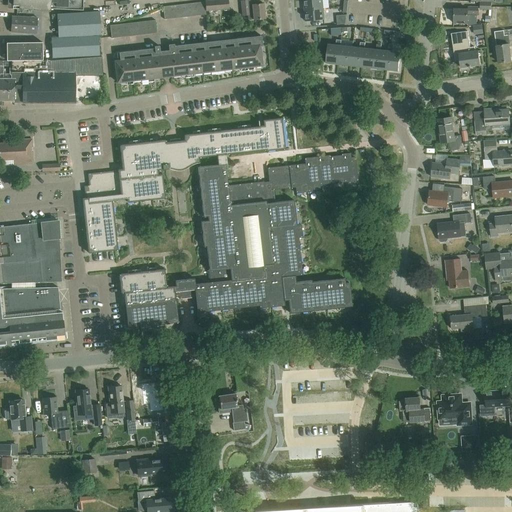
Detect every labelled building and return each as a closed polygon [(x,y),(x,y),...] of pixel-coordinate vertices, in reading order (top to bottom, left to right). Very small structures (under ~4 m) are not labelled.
[(13,0),(13,9),(51,10),(51,8),(83,11),(83,0),(13,0)] [(228,0),(217,0),(205,1),(206,11),(229,9),(228,0)] [(248,13),(253,13),(254,20),(265,18),(264,3),(259,4),(258,0),(244,0),(241,0),(242,15),(248,15),(248,13)] [(323,9),(322,0),(303,0),(304,10),(323,9)] [(198,2),(199,15),(206,15),(206,11),(205,1),(198,2)] [(492,2),(481,1),(480,9),(491,10),(492,2)] [(191,3),(192,16),(199,15),(198,2),(191,3)] [(184,4),(185,17),(192,16),(191,3),(184,4)] [(177,5),(178,18),(185,17),(184,4),(177,5)] [(170,6),(172,19),(178,18),(177,5),(170,6)] [(172,19),(170,6),(163,6),(164,19),(172,19)] [(468,9),(455,9),(454,23),(468,23),(468,15),(478,15),(479,7),(469,7),(468,9)] [(324,20),(323,9),(304,10),(305,21),(324,20)] [(100,12),(57,14),(58,37),(51,37),(52,57),(99,55),(98,35),(101,35),(100,12)] [(10,30),(12,30),(11,32),(37,33),(37,18),(12,16),(12,19),(10,19),(10,30)] [(148,21),(149,34),(157,33),(155,20),(148,21)] [(140,22),(142,35),(149,34),(148,21),(140,22)] [(133,23),(134,36),(142,35),(140,22),(133,23)] [(118,24),(119,37),(127,36),(125,23),(118,24)] [(125,23),(127,36),(134,36),(133,23),(125,23)] [(119,37),(118,24),(110,25),(111,38),(119,37)] [(511,34),(508,35),(504,36),(504,31),(494,32),(496,46),(498,63),(511,61),(509,47),(511,46),(511,34)] [(245,71),(246,71),(250,71),(250,70),(254,70),(254,66),(263,65),(260,46),(263,46),(262,36),(175,46),(174,44),(169,45),(169,50),(160,51),(159,46),(154,46),(155,48),(117,53),(118,61),(115,61),(117,82),(126,81),(127,85),(131,84),(134,84),(133,80),(141,80),(142,83),(146,82),(146,83),(150,82),(155,82),(154,78),(163,77),(162,70),(171,69),(172,75),(181,74),(181,78),(185,77),(190,77),(195,76),(194,73),(211,71),(212,74),(216,74),(220,74),(220,73),(224,73),(224,70),(241,68),(241,71),(245,71)] [(460,53),(459,53),(461,67),(481,65),(479,51),(470,52),(468,38),(458,39),(460,53)] [(338,64),(340,45),(341,45),(341,40),(336,39),(336,45),(328,44),(326,63),(338,64)] [(51,60),(43,60),(43,42),(7,43),(7,61),(11,61),(11,79),(0,79),(0,100),(14,100),(14,103),(75,103),(75,71),(82,69),(103,67),(102,56),(73,58),(73,62),(51,62),(51,60)] [(360,42),(360,48),(352,47),(350,66),(362,67),(364,48),(365,48),(365,43),(360,42)] [(381,45),(377,44),(376,49),(374,68),(386,70),(388,51),(381,50),(381,45)] [(350,66),(352,47),(341,45),(340,45),(338,64),(350,66)] [(376,49),(365,48),(364,48),(362,67),(374,68),(376,49)] [(398,71),(400,52),(388,51),(386,70),(398,71)] [(104,89),(103,82),(93,84),(95,91),(104,89)] [(485,111),(474,111),(475,121),(476,131),(493,130),(492,125),(510,123),(509,109),(485,111)] [(459,124),(453,125),(452,117),(438,119),(441,143),(450,142),(451,151),(460,149),(462,146),(463,145),(461,135),(459,124)] [(124,293),(128,328),(166,324),(178,322),(175,297),(180,297),(180,299),(191,298),(191,295),(195,295),(195,297),(197,312),(259,305),(259,308),(285,305),(284,300),(288,300),(290,313),(352,306),(350,282),(345,283),(345,278),(312,282),(312,280),(295,282),(295,276),(302,275),(299,238),(303,237),(301,224),(297,225),(294,200),(276,202),(274,190),(297,187),(297,193),(321,191),(321,185),(358,181),(355,157),(351,158),(351,153),(342,154),(342,155),(330,157),(330,155),(305,158),(306,164),(268,168),(269,182),(264,182),(228,186),(227,171),(228,171),(226,154),(267,150),(267,151),(286,149),(285,140),(287,140),(287,135),(286,131),(286,127),(283,127),(282,118),(258,121),(259,127),(251,128),(250,125),(246,126),(246,125),(242,126),(238,127),(238,129),(221,131),(221,128),(216,129),(212,129),(208,130),(208,132),(200,133),(200,131),(197,131),(193,132),(193,134),(184,135),(184,138),(157,141),(156,139),(152,139),(150,139),(150,142),(142,143),(141,140),(137,141),(137,140),(133,141),(129,142),(129,144),(120,145),(123,169),(118,170),(88,174),(89,185),(84,186),(85,198),(82,198),(88,253),(118,250),(112,200),(127,198),(128,202),(165,198),(162,170),(170,169),(176,170),(178,170),(180,170),(182,170),(184,169),(186,168),(191,165),(194,164),(197,163),(200,162),(199,157),(217,155),(218,164),(198,167),(203,217),(208,216),(208,221),(200,222),(203,246),(207,246),(210,270),(213,270),(215,281),(195,284),(195,278),(175,281),(176,286),(167,287),(165,269),(156,270),(156,268),(151,268),(149,268),(149,271),(141,272),(141,269),(137,270),(136,270),(132,270),(128,271),(128,273),(119,274),(121,293),(124,293)] [(6,144),(0,143),(0,160),(14,160),(14,163),(33,162),(31,139),(6,141),(6,144)] [(496,139),(484,140),(486,160),(494,159),(495,166),(511,164),(511,150),(498,151),(496,139)] [(448,165),(436,163),(434,163),(432,177),(451,179),(451,174),(460,175),(462,160),(449,159),(448,165)] [(42,171),(60,171),(59,163),(42,164),(42,171)] [(485,189),(493,188),(494,198),(511,196),(511,180),(495,182),(495,176),(484,177),(485,189)] [(446,207),(447,202),(461,202),(463,188),(458,188),(445,186),(444,192),(430,190),(429,205),(446,207)] [(453,211),(465,210),(472,209),(472,203),(464,203),(453,205),(453,211)] [(465,223),(467,222),(472,222),(471,214),(466,214),(454,216),(455,222),(438,224),(440,239),(462,236),(466,236),(465,223)] [(511,231),(511,215),(496,217),(497,223),(490,223),(491,236),(498,236),(498,233),(511,231)] [(0,227),(0,282),(2,282),(2,284),(62,281),(58,221),(0,227)] [(511,258),(501,260),(500,252),(485,253),(486,270),(495,269),(496,280),(503,279),(503,276),(511,274),(511,258)] [(451,288),(464,286),(470,286),(469,270),(462,271),(461,258),(445,260),(447,276),(450,276),(451,288)] [(58,287),(0,288),(0,340),(64,334),(62,312),(60,312),(58,287)] [(509,295),(493,296),(494,304),(509,302),(509,295)] [(474,330),(473,317),(483,316),(487,316),(486,304),(477,305),(465,306),(466,315),(451,316),(452,328),(467,327),(467,331),(474,330)] [(511,304),(503,306),(505,323),(511,322),(511,304)] [(240,392),(249,392),(249,377),(239,378),(240,392)] [(149,400),(150,409),(156,408),(155,399),(156,399),(155,383),(141,384),(143,400),(149,400)] [(125,416),(122,386),(108,387),(110,404),(106,404),(108,418),(125,416)] [(74,407),(75,415),(86,414),(87,419),(92,418),(93,425),(101,424),(99,404),(91,405),(89,389),(76,391),(78,407),(74,407)] [(509,390),(485,391),(486,405),(480,405),(481,416),(495,415),(495,407),(510,406),(509,390)] [(218,408),(219,413),(224,413),(230,412),(229,410),(229,408),(232,407),(233,413),(233,418),(238,417),(243,416),(243,411),(242,406),(240,406),(237,407),(236,400),(235,394),(227,395),(219,396),(220,403),(218,403),(218,408)] [(470,403),(461,404),(461,395),(451,395),(443,396),(444,402),(439,402),(440,419),(458,417),(458,425),(472,424),(470,403)] [(44,415),(51,414),(52,423),(58,422),(57,413),(56,397),(43,398),(44,415)] [(400,411),(403,410),(404,422),(431,420),(430,408),(420,408),(420,397),(406,399),(406,401),(400,401),(400,411)] [(19,418),(21,431),(32,429),(30,416),(25,417),(23,400),(10,401),(11,410),(4,411),(5,419),(19,418)] [(125,401),(128,421),(135,420),(133,400),(125,401)] [(60,427),(68,426),(67,412),(59,413),(60,427)] [(143,419),(143,426),(158,425),(158,418),(143,419)] [(70,430),(60,431),(61,441),(71,440),(70,430)] [(464,450),(479,449),(478,436),(463,437),(464,450)] [(425,452),(433,451),(432,439),(424,439),(425,452)] [(0,444),(0,454),(10,455),(10,445),(0,444)] [(1,469),(11,469),(11,457),(2,457),(1,469)] [(95,459),(82,460),(84,473),(96,472),(95,459)] [(148,459),(138,460),(136,460),(137,475),(150,474),(167,472),(165,459),(148,461),(148,459)] [(137,492),(138,501),(146,500),(147,511),(158,511),(172,510),(171,498),(155,500),(154,490),(137,492)] [(79,502),(75,502),(76,511),(83,511),(82,502),(98,501),(97,495),(79,497),(79,502)] [(418,511),(418,502),(238,511),(418,511)]
